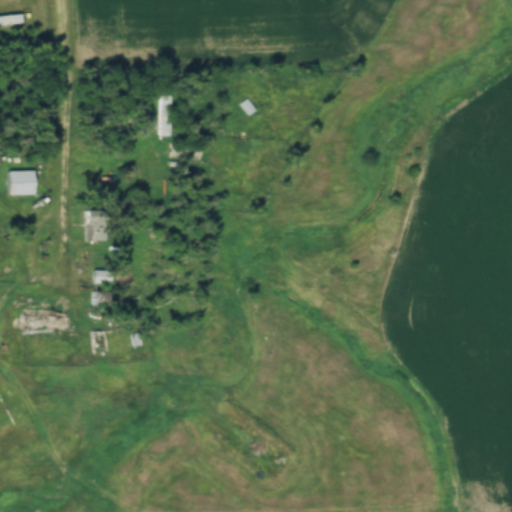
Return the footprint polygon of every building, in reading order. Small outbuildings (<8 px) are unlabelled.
[(167,95),(156,95),(156,137),(167,137),(167,95)] [(253,110),(244,99),(238,104),(247,115),(253,110)] [(196,145),(169,145),(169,158),(196,158),(196,145)] [(31,171),(5,171),(5,196),(31,196),(31,171)] [(82,217),(82,241),(100,241),(100,216),(82,217)] [(90,311),(110,311),(110,292),(90,292),(90,311)] [(18,314),(18,333),(59,333),(59,314),(18,314)]
